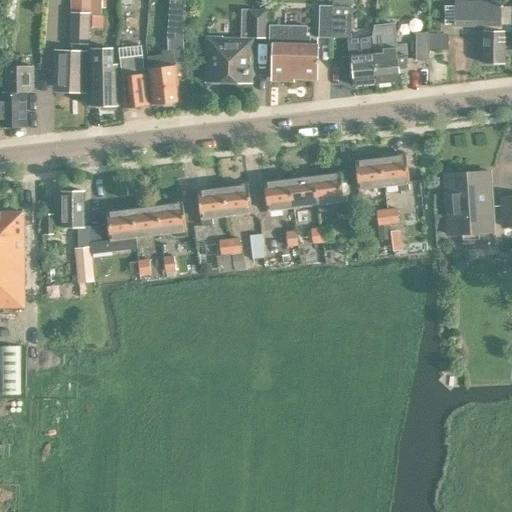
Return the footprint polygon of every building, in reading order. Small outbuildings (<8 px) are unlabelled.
[(14,21),(15,0),(3,0),(2,19),(14,21)] [(56,51),(55,89),(85,90),(87,30),(87,25),(99,25),(101,25),(101,6),(101,0),(72,0),(71,51),(56,51)] [(332,0),(333,4),(331,36),(347,37),(351,37),(352,5),(352,0),(332,0)] [(443,23),(453,23),(453,25),(481,25),(480,60),(502,60),(502,30),(508,29),(509,3),(499,3),(498,0),(453,0),(453,5),(444,5),(443,23)] [(319,4),(319,36),(327,36),(328,36),(331,36),(333,4),(319,4)] [(266,37),(267,8),(242,8),(240,36),(223,36),(222,35),(208,35),(207,61),(208,61),(208,81),(249,82),(250,36),(266,37)] [(145,54),(144,55),(149,102),(168,100),(169,104),(179,103),(174,63),(184,62),(183,38),(184,16),(169,15),(167,39),(168,48),(159,49),(160,52),(145,54)] [(370,34),(370,35),(374,81),(396,79),(395,66),(405,65),(403,45),(394,46),(392,23),(371,24),(370,34)] [(317,75),(318,42),(310,42),(310,34),(307,34),(307,25),(271,24),(270,43),(273,43),(271,75),(317,75)] [(414,57),(426,58),(426,31),(413,30),(414,57)] [(348,55),(341,56),(343,75),(351,74),(353,74),(354,83),(374,81),(370,35),(362,36),(351,37),(347,37),(348,54),(348,55)] [(119,74),(122,105),(126,105),(128,107),(134,106),(135,104),(146,103),(140,44),(117,46),(120,74),(119,74)] [(87,47),(87,52),(90,104),(99,103),(99,107),(113,107),(113,103),(116,103),(113,46),(87,47)] [(6,76),(0,75),(0,125),(26,125),(26,91),(33,91),(33,65),(6,65),(6,76)] [(380,156),(384,186),(399,184),(400,189),(408,188),(408,183),(409,182),(405,153),(380,156)] [(359,189),(384,186),(380,156),(355,160),(359,189)] [(339,171),(314,174),(317,204),(343,200),(339,171)] [(445,173),(447,233),(491,232),(488,171),(445,173)] [(289,177),(292,207),(317,204),(314,174),(289,177)] [(267,210),(292,207),(289,177),(263,180),(267,210)] [(222,186),(226,216),(250,213),(247,183),(222,186)] [(211,218),(225,216),(226,216),(222,186),(196,189),(200,220),(201,226),(212,225),(211,218)] [(84,191),(61,191),(62,226),(78,226),(78,246),(90,246),(90,241),(90,225),(84,225),(84,191)] [(363,194),(354,195),(355,207),(364,207),(363,194)] [(511,195),(502,196),(504,226),(511,225),(511,195)] [(156,205),(160,234),(174,232),(174,236),(184,235),(184,231),(186,230),(182,201),(156,205)] [(156,205),(131,208),(135,237),(147,236),(160,234),(156,205)] [(351,205),(336,207),(338,226),(354,224),(351,205)] [(131,208),(106,211),(110,240),(111,250),(137,247),(135,237),(131,208)] [(380,252),(391,251),(391,250),(392,250),(387,209),(375,211),(380,252)] [(401,249),(398,221),(396,209),(387,209),(392,250),(401,249)] [(0,307),(23,307),(23,212),(0,211),(0,307)] [(53,213),(42,213),(42,233),(53,233),(53,213)] [(100,224),(90,225),(90,241),(101,240),(100,224)] [(320,228),(322,241),(331,241),(329,227),(320,228)] [(313,247),(320,246),(320,241),(322,241),(320,228),(310,228),(311,242),(312,242),(313,247)] [(296,229),(295,229),(286,231),(288,245),(298,244),(296,229)] [(248,237),(251,260),(263,259),(260,235),(248,237)] [(228,239),(230,253),(232,268),(242,267),(238,237),(228,239)] [(230,253),(228,239),(219,240),(220,254),(230,253)] [(90,246),(78,248),(81,281),(93,280),(90,246)] [(164,255),(166,271),(176,270),(174,254),(164,255)] [(138,259),(140,274),(150,273),(148,258),(138,259)] [(19,346),(0,345),(0,393),(19,394),(19,346)]
